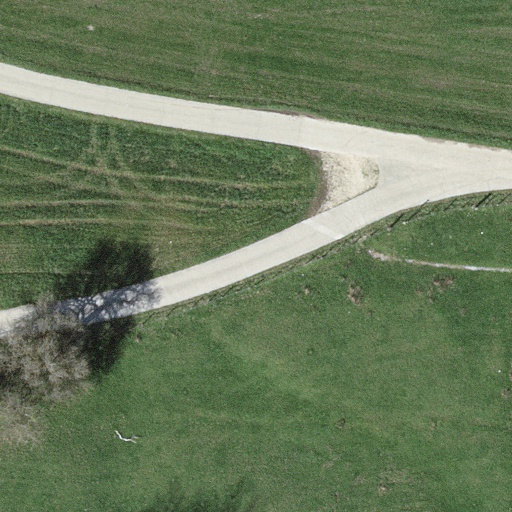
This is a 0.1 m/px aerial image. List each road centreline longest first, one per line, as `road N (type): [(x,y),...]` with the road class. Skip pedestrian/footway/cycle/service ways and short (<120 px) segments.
road 1 (track): [(0,92),(137,109),(405,170),(511,185)]
road 2 (track): [(0,336),(70,329),(216,290),(344,227),(405,170)]
